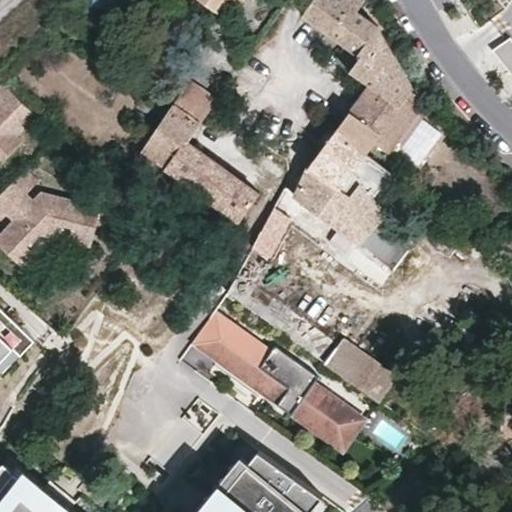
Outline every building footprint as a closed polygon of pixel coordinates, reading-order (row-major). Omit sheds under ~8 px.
[(193,0),(215,14),(223,0),(193,0)] [(363,56),(352,71),(371,85),(399,105),(413,87),(381,29),(381,27),(380,26),(379,25),(377,24),(360,12),(366,0),(313,0),(305,14),(363,56)] [(511,39),(511,38),(493,51),(511,75),(511,39)] [(173,106),(200,125),(217,98),(191,80),(173,106)] [(0,158),(2,161),(22,141),(15,135),(34,116),(1,83),(0,83),(0,108),(1,109),(0,109),(0,158)] [(401,111),(368,89),(338,129),(375,158),(385,145),(398,156),(407,154),(410,150),(430,123),(427,103),(415,93),(401,111)] [(143,149),(168,168),(187,142),(189,141),(200,125),(173,106),(143,149)] [(359,151),(337,134),(313,163),(306,175),(295,198),(320,218),(330,223),(395,270),(409,247),(382,211),(377,204),(373,200),(390,176),(373,163),(359,151)] [(187,142),(168,168),(242,219),(261,193),(189,141),(187,142)] [(52,237),(56,223),(71,228),(69,235),(91,241),(100,207),(39,191),(31,200),(25,193),(37,181),(24,169),(0,194),(0,219),(6,213),(12,207),(18,213),(12,219),(0,232),(0,246),(13,259),(26,246),(37,233),(52,237)] [(12,219),(18,213),(12,207),(6,213),(12,219)] [(68,241),(89,247),(91,241),(69,235),(68,241)] [(21,267),(34,254),(26,246),(13,259),(21,267)] [(0,359),(11,347),(19,354),(32,339),(0,309),(0,359)] [(218,359),(239,329),(214,311),(192,341),(218,359)] [(353,409),(314,382),(319,375),(276,344),(271,351),(239,329),(218,359),(250,382),(254,376),(283,396),(277,403),(331,440),(353,409)] [(397,375),(343,337),(327,360),(381,398),(397,375)] [(278,402),(283,396),(254,376),(250,382),(278,402)] [(365,418),(353,409),(331,440),(343,448),(365,418)] [(309,511),(322,496),(258,450),(249,460),(206,511),(309,511)] [(206,511),(249,460),(241,454),(207,495),(203,491),(195,501),(185,511),(206,511)] [(8,455),(2,463),(63,511),(78,511),(71,506),(76,500),(48,478),(44,484),(8,455)] [(63,511),(2,463),(0,465),(0,511),(63,511)] [(322,511),(331,501),(322,496),(309,511),(322,511)]
